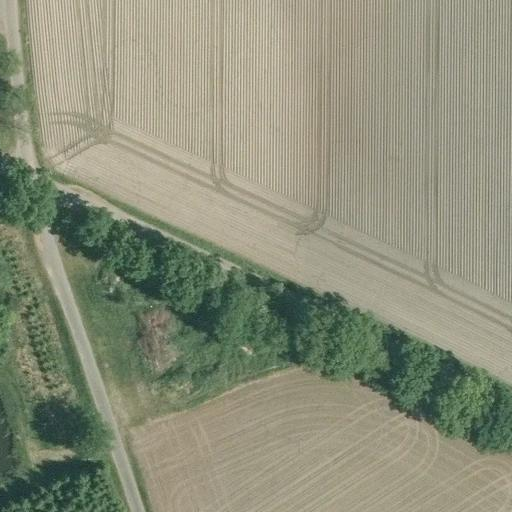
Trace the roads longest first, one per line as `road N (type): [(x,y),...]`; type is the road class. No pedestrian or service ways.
road 1 (unclassified): [(511,412),(388,345),(39,182)]
road 2 (unclassified): [(140,511),(39,182)]
road 3 (unclassified): [(12,0),(39,182)]
